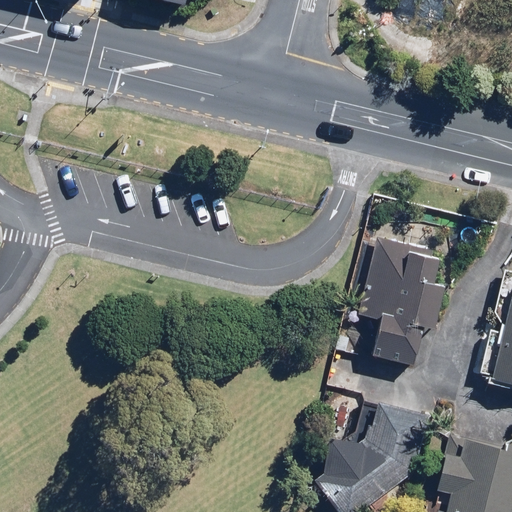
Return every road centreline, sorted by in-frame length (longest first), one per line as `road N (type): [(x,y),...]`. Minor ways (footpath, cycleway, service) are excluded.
road 1 (tertiary): [(0,30),(276,95)]
road 2 (tertiary): [(276,95),(511,151)]
